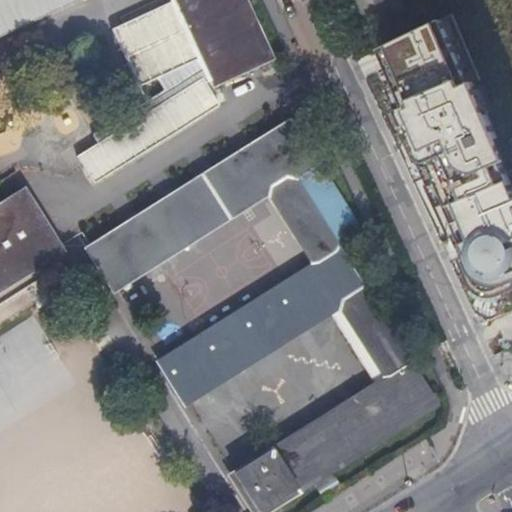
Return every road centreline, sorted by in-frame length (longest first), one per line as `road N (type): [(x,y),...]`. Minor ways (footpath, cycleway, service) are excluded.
road 1 (residential): [(293,0),(505,450)]
road 2 (unknown): [(330,73),(91,200),(74,203),(32,167),(0,182)]
